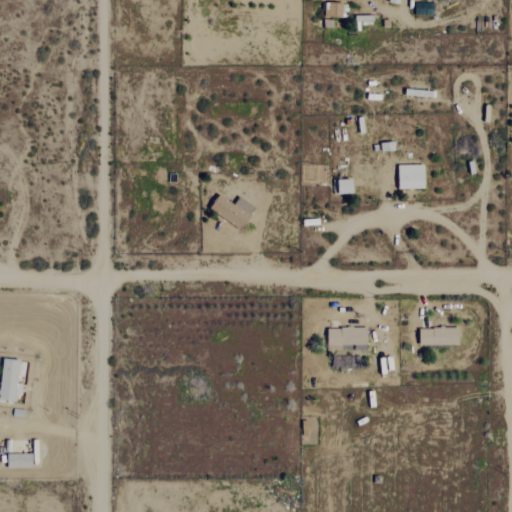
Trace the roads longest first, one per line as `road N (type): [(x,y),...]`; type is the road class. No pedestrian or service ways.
road 1 (residential): [(0,278),(511,274)]
road 2 (residential): [(104,0),(101,511)]
road 3 (track): [(309,275),(356,225),(421,213),(469,242),(486,276)]
road 4 (track): [(475,252),(486,160),(472,103)]
